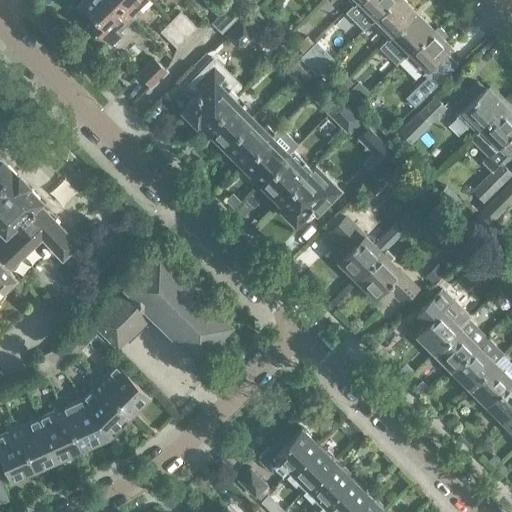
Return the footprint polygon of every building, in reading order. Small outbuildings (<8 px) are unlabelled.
[(133,15),(118,0),(81,0),(95,15),(88,22),(111,45),(123,33),(119,29),(133,15)] [(118,0),(133,15),(140,9),(138,7),(144,0),(118,0)] [(229,5),(231,2),(229,0),(223,0),(223,1),(222,0),(214,0),(207,8),(216,17),(229,5)] [(229,5),(239,15),(254,0),(233,0),(231,2),(229,5)] [(357,0),(354,4),(371,21),(391,0),(357,0)] [(404,0),(391,0),(371,21),(388,38),(415,11),(404,0)] [(222,32),(239,15),(229,5),(216,17),(211,22),(222,32)] [(171,19),(188,37),(197,27),(180,10),(171,19)] [(415,11),(388,38),(405,56),(433,28),(415,11)] [(248,15),(243,20),(253,30),(258,25),(248,15)] [(177,48),(188,37),(171,19),(160,31),(177,48)] [(253,30),(243,20),(227,36),(237,46),(254,30),(253,30)] [(448,73),(436,60),(451,46),(433,28),(405,56),(423,74),(423,73),(426,76),(405,97),(414,107),(436,86),(448,73)] [(304,53),(314,43),(307,35),(296,45),(304,53)] [(314,43),(304,53),(311,60),(322,50),(314,43)] [(205,126),(235,97),(239,93),(237,92),(244,85),(212,54),(183,83),(197,96),(183,110),(196,123),(199,120),(205,126)] [(166,70),(154,58),(137,74),(150,86),(166,70)] [(292,76),(302,66),(294,58),(284,68),(292,76)] [(302,66),(292,76),(301,86),(311,75),(302,66)] [(338,87),(349,77),(341,69),(331,80),(338,87)] [(349,77),(338,87),(345,95),(356,84),(349,77)] [(477,130),(504,103),(486,85),(484,87),(478,81),(468,90),(463,85),(449,99),(461,111),(459,112),(460,112),(457,116),(467,127),(471,123),(477,130)] [(328,114),(338,103),(330,94),(319,105),(328,114)] [(435,95),(418,112),(429,124),(446,107),(435,95)] [(235,97),(205,126),(223,144),(253,115),(235,97)] [(342,99),(338,103),(328,114),(344,129),(358,115),(342,99)] [(511,111),(504,103),(477,130),(476,131),(469,138),(487,155),(481,161),(491,171),(484,179),(495,190),(511,173),(511,172),(502,163),(511,154),(505,147),(511,140),(511,138),(509,135),(511,131),(511,111)] [(271,133),(253,115),(223,144),(242,163),(271,133)] [(290,152),(271,133),(242,163),(260,181),(290,152)] [(373,174),(388,158),(394,153),(384,142),(378,148),(362,164),(373,174)] [(308,170),(290,152),(260,181),(278,200),(308,170)] [(41,236),(55,250),(61,257),(75,243),(36,202),(40,199),(26,184),(27,183),(17,172),(15,173),(2,159),(1,159),(0,157),(0,226),(4,230),(0,233),(0,257),(9,267),(41,236)] [(308,170),(278,200),(285,206),(282,209),(295,222),(327,189),(308,170)] [(487,227),(511,201),(511,179),(476,216),(476,217),(471,222),(480,231),(486,226),(487,227)] [(357,277),(387,247),(378,239),(375,242),(365,232),(364,232),(346,214),(329,230),(339,240),(331,247),(340,256),(338,258),(357,277)] [(404,230),(396,221),(395,220),(382,233),(392,243),(404,230)] [(511,246),(503,255),(509,262),(511,258),(511,246)] [(387,247),(357,277),(375,296),(378,293),(387,303),(394,296),(403,304),(420,287),(401,270),(402,269),(392,258),(395,255),(387,247)] [(151,312),(196,356),(229,324),(159,254),(126,286),(128,288),(94,322),(106,334),(117,345),(151,312)] [(9,267),(0,257),(0,288),(14,274),(8,268),(9,267)] [(430,290),(449,271),(439,262),(421,280),(430,290)] [(511,273),(502,263),(493,272),(503,282),(505,280),(511,273)] [(449,271),(430,290),(439,299),(458,281),(449,271)] [(511,273),(505,280),(503,282),(511,291),(511,273)] [(25,284),(18,277),(12,283),(19,290),(25,284)] [(452,316),(442,307),(415,334),(434,352),(466,321),(457,312),(452,316)] [(451,370),(487,334),(470,317),(466,321),(434,352),(451,370)] [(64,336),(78,351),(96,333),(82,319),(64,336)] [(487,334),(451,370),(469,387),(496,361),(505,352),(487,334)] [(50,351),(62,368),(78,351),(64,336),(50,351)] [(40,378),(62,368),(50,351),(31,359),(40,378)] [(511,376),(496,361),(469,387),(487,405),(511,380),(511,376)] [(148,395),(115,362),(103,373),(99,369),(93,376),(129,414),(138,406),(141,406),(145,401),(145,399),(148,395)] [(90,386),(81,396),(109,435),(114,429),(117,429),(122,424),(121,423),(129,414),(93,376),(86,382),(90,386)] [(511,380),(487,405),(504,423),(511,415),(511,380)] [(0,392),(4,401),(12,398),(7,387),(0,389),(0,392)] [(109,435),(81,396),(69,401),(67,396),(58,400),(79,448),(89,444),(92,444),(99,441),(100,439),(109,435)] [(79,448),(58,400),(50,403),(52,409),(38,415),(56,459),(59,457),(62,458),(68,455),(70,452),(79,448)] [(21,417),(12,420),(33,469),(43,464),(46,465),(53,462),(53,460),(56,459),(38,415),(23,421),(21,417)] [(6,429),(0,431),(0,454),(11,479),(14,477),(16,478),(23,475),(23,473),(33,469),(12,420),(4,424),(6,429)] [(277,465),(286,474),(317,444),(301,427),(287,441),(283,436),(269,449),(267,447),(260,454),(262,456),(258,460),(270,472),(277,465)] [(303,490),(333,460),(317,444),(286,474),(303,490)] [(319,506),(349,476),(333,460),(303,490),(319,506)] [(255,497),(268,485),(250,466),(237,479),(255,497)] [(324,511),(347,511),(366,493),(349,476),(319,506),(324,511)] [(366,493),(347,511),(381,511),(383,510),(366,493)] [(271,511),(280,511),(284,509),(275,500),(267,508),(271,511)]
